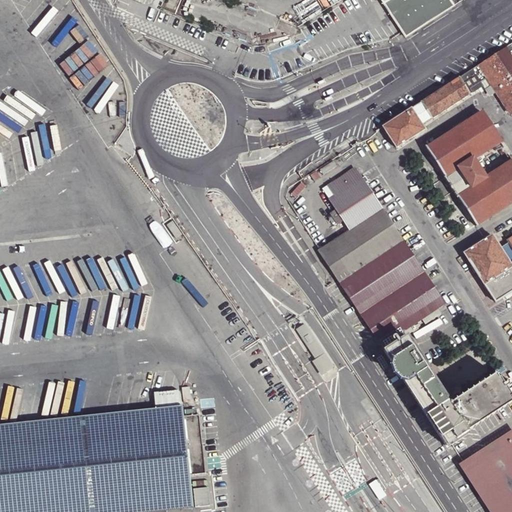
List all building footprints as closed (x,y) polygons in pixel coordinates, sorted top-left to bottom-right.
[(449,0),(380,0),(402,33),(406,39),(454,7),(449,0)] [(511,58),(510,55),(505,48),(495,54),(511,81),(511,58)] [(511,81),(495,54),(478,65),(486,76),(492,86),(509,113),(511,111),(511,81)] [(478,65),(472,69),(479,81),(486,76),(478,65)] [(411,109),(422,125),(482,86),(479,81),(472,69),(411,109)] [(479,81),(482,86),(485,90),(492,86),(486,76),(479,81)] [(411,109),(383,127),(396,149),(425,130),(422,125),(411,109)] [(511,203),(511,161),(481,113),(447,135),(429,146),(426,148),(445,177),(444,178),(456,199),(458,198),(476,226),(511,203)] [(405,339),(404,340),(400,334),(403,332),(406,336),(419,328),(416,323),(421,320),(425,325),(440,315),(437,310),(444,305),(366,183),(363,179),(356,168),(329,184),(336,195),(331,198),(338,208),(331,213),(339,224),(349,218),(355,228),(332,242),(320,252),(383,352),(445,448),(450,445),(466,434),(464,432),(448,407),(405,339)] [(511,237),(500,245),(493,235),(464,254),(495,304),(504,297),(506,300),(511,296),(511,292),(511,237)] [(352,325),(361,320),(352,306),(344,311),(352,325)] [(329,370),(330,364),(306,326),(297,332),(315,360),(315,364),(322,375),(329,370)] [(511,404),(494,378),(488,382),(448,407),(464,432),(511,404)] [(196,414),(195,405),(0,426),(0,511),(148,511),(206,506),(202,472),(196,414)] [(196,414),(202,472),(220,471),(213,412),(196,414)] [(511,511),(511,436),(464,468),(493,511),(511,511)]
